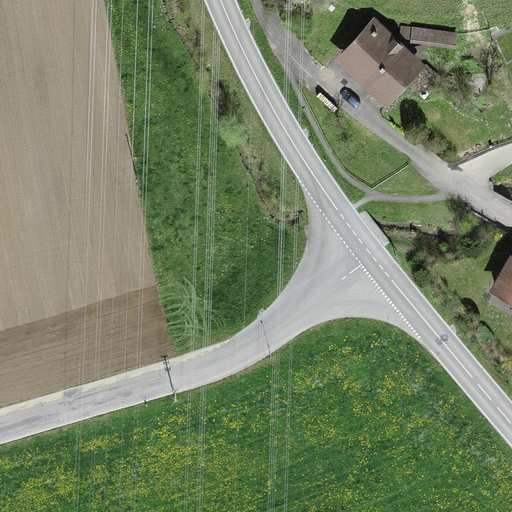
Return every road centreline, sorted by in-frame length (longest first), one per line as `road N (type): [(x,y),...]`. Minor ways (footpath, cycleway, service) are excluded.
road 1 (unclassified): [(373,256),(256,343),(0,422)]
road 2 (tertiary): [(373,256),(296,148),(221,0)]
road 3 (residential): [(461,190),(338,97),(265,24)]
road 4 (tertiary): [(511,423),(373,256)]
